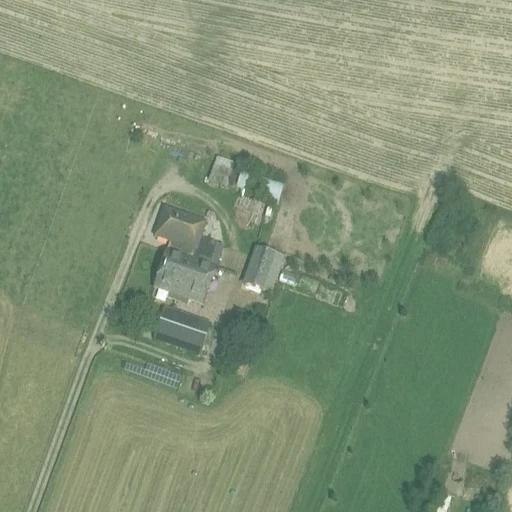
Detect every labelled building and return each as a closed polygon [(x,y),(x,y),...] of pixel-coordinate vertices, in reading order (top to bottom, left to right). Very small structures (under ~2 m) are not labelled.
[(213,153),(204,177),(226,186),(235,162),(213,153)] [(284,183),(242,170),(235,191),(277,205),(284,183)] [(166,252),(153,289),(199,305),(202,306),(202,305),(215,268),(216,269),(223,246),(201,239),(206,223),(163,207),(153,238),(169,244),(166,252)] [(283,260),(268,255),(262,273),(247,267),(241,285),(270,296),(283,260)] [(200,358),(210,325),(163,309),(153,342),(200,358)]
